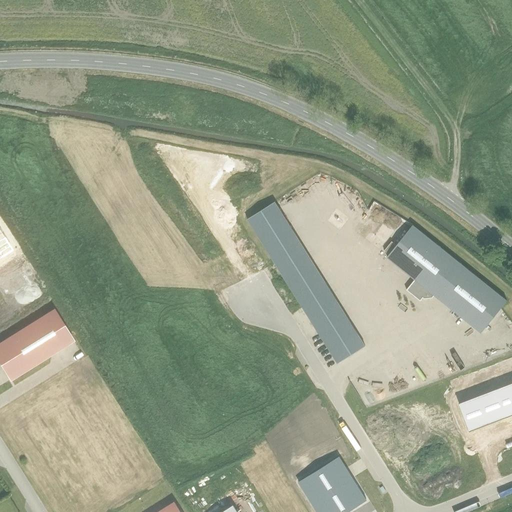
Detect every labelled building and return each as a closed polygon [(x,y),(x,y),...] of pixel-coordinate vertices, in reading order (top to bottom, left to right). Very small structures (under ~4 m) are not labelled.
[(243,220),(332,362),(369,339),(275,201),(243,220)] [(452,306),(481,328),(507,294),(415,222),(386,256),(413,277),(403,287),(420,299),(436,294),(452,306)] [(54,305),(0,338),(0,360),(10,377),(74,337),(54,305)] [(344,511),(368,497),(340,453),(298,480),(318,511),(344,511)] [(180,511),(174,500),(154,511),(180,511)] [(216,511),(239,511),(233,502),(216,511)]
